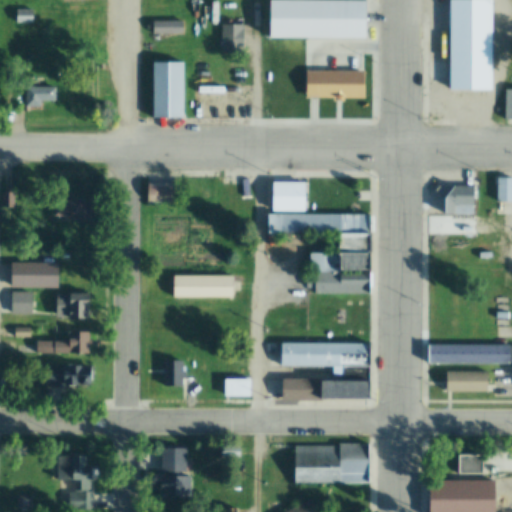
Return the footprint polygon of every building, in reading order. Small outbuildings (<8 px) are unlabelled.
[(275,0),(372,0),(373,39),(275,40),(275,0)] [(453,0),(495,0),(495,92),(453,92),(453,0)] [(18,10),(35,10),(35,23),(18,23),(18,10)] [(154,21),(185,21),(185,33),(154,33),(154,21)] [(222,24),(245,24),(245,53),(222,53),(222,24)] [(267,59),(373,58),(374,95),(344,95),(344,82),(268,83),(267,59)] [(156,62),(186,62),(186,118),(156,118),(156,62)] [(43,107),(28,107),(28,87),(57,87),(57,101),(43,101),(43,107)] [(500,179),(511,179),(511,203),(500,203),(500,179)] [(274,182),(307,182),(307,212),(274,212),(274,182)] [(146,184),(176,184),(176,203),(146,203),(146,184)] [(220,185),(253,185),(253,221),(220,221),(220,185)] [(425,217),(450,217),(449,200),(461,187),(479,187),(479,237),(492,237),(492,254),(425,254),(425,217)] [(3,193),(15,193),(15,208),(3,208),(3,193)] [(58,201),(92,200),(93,220),(68,221),(68,216),(58,217),(58,201)] [(265,215),(367,215),(367,235),(337,235),(265,235),(265,215)] [(152,221),(195,221),(195,260),(153,260),(152,221)] [(367,235),(337,235),(337,254),(367,254),(367,235)] [(337,254),(367,254),(367,274),(311,274),(307,274),(306,254),(337,254)] [(367,274),(311,274),(311,279),(302,279),(302,289),(311,289),(311,295),(367,295),(367,274)] [(175,277),(235,277),(236,299),(175,299),(175,277)] [(14,293),(34,293),(34,316),(14,316),(14,293)] [(59,318),(59,295),(93,295),(93,307),(91,307),(91,318),(59,318)] [(32,328),(32,338),(17,338),(17,328),(32,328)] [(92,332),(92,354),(57,354),(56,342),(72,342),(72,332),(92,332)] [(57,354),(56,342),(37,342),(37,354),(57,354)] [(367,344),(367,367),(338,367),(278,367),(278,345),(367,344)] [(511,345),(511,364),(433,364),(433,345),(511,345)] [(186,374),(189,374),(190,380),(186,380),(186,387),(167,387),(167,362),(186,361),(186,374)] [(69,366),(97,366),(97,386),(69,386),(69,366)] [(367,367),(338,367),(338,382),(367,381),(367,367)] [(450,373),(491,373),(491,391),(450,392),(450,373)] [(318,379),(319,401),(280,401),(280,379),(318,379)] [(229,381),(255,381),(255,398),(229,398),(229,381)] [(338,382),(367,381),(367,399),(322,400),(322,382),(338,382)] [(189,441),(189,473),(166,473),(166,441),(189,441)] [(299,448),(343,447),(343,444),(370,444),(371,484),(299,484),(299,448)] [(226,447),(244,446),(244,460),(226,460),(226,447)] [(465,456),(489,456),(489,476),(465,476),(465,456)] [(62,458),(92,458),(92,469),(98,469),(99,481),(94,481),(94,511),(72,511),(72,494),(80,494),(80,482),(63,482),(62,458)] [(195,478),(195,495),(163,495),(162,478),(195,478)] [(500,482),(500,511),(437,511),(437,482),(500,482)] [(34,496),(34,511),(19,511),(19,497),(34,496)] [(293,511),(315,499),(322,511),(293,511)]
